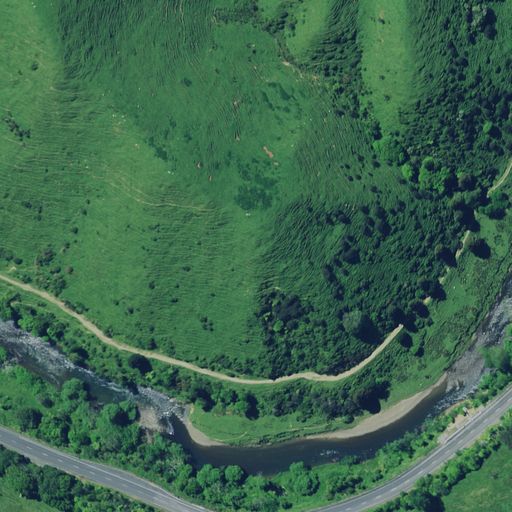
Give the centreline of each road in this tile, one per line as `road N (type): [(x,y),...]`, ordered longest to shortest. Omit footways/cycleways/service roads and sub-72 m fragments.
road 1 (trunk): [(511,397),(407,481),(340,511)]
road 2 (trunk): [(186,511),(0,436)]
